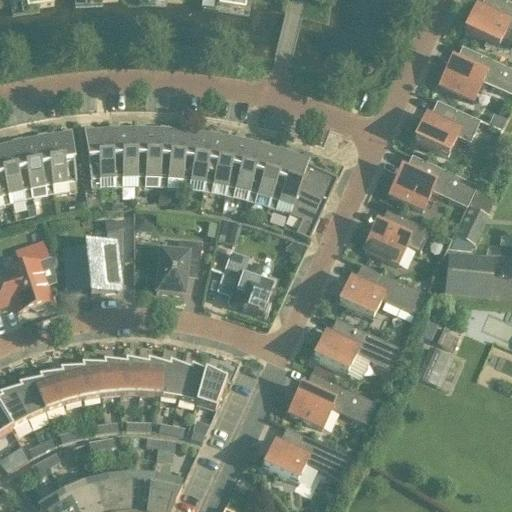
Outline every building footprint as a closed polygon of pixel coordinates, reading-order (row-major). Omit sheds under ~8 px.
[(24,0),(26,11),(53,7),(51,0),(24,0)] [(218,0),(217,8),(244,12),(245,4),(245,0),(218,0)] [(509,56),(511,48),(511,9),(492,0),(484,0),(479,12),(474,10),(462,37),(485,47),(483,51),(509,56)] [(472,107),(481,87),(511,101),(511,75),(461,52),(454,67),(449,65),(437,91),(472,107)] [(456,142),(469,148),(479,126),(436,106),(429,121),(424,119),(412,146),(446,161),(456,142)] [(113,192),(136,191),(134,132),(134,129),(133,129),(133,132),(109,133),(113,192)] [(90,194),(113,192),(109,133),(109,130),(108,130),(108,133),(84,134),(84,132),(83,132),(90,194)] [(136,191),(158,192),(160,132),(160,130),(159,130),(159,132),(134,132),(136,191)] [(158,192),(180,194),(185,134),(185,132),(184,132),(184,134),(160,132),(158,192)] [(45,137),(44,137),(53,199),(76,195),(71,134),(70,134),(70,136),(45,139),(45,137)] [(180,194),(202,197),(210,138),(210,135),(209,135),(209,137),(185,134),(180,194)] [(20,142),(19,142),(31,203),(53,199),(44,137),(44,139),(21,144),(20,142)] [(202,197),(224,201),(235,142),(235,140),(234,139),(234,142),(210,138),(202,197)] [(0,169),(10,208),(31,203),(19,142),(20,144),(0,149),(0,169)] [(258,148),(235,142),(224,201),(245,206),(259,148),(260,145),(259,145),(258,148)] [(245,206),(267,212),(284,155),(284,152),(283,152),(283,155),(259,148),(245,206)] [(308,163),(284,155),(267,212),(288,219),(308,163)] [(421,216),(430,196),(466,213),(476,191),(411,161),(403,176),(399,174),(387,200),(421,216)] [(308,163),(288,219),(301,225),(295,238),(308,244),(312,237),(336,183),(306,169),(308,163)] [(0,211),(10,208),(0,169),(0,211)] [(494,204),(474,197),(455,241),(474,249),(494,204)] [(157,198),(156,209),(167,209),(168,199),(157,198)] [(83,206),(74,207),(74,215),(84,215),(83,206)] [(405,251),(418,257),(428,235),(385,215),(378,230),(374,228),(362,254),(396,270),(405,251)] [(89,295),(89,299),(119,295),(116,268),(123,268),(123,235),(123,225),(103,227),(105,237),(106,249),(84,251),(84,255),(64,257),(68,297),(89,295)] [(207,235),(215,237),(217,227),(209,225),(207,235)] [(234,248),(238,230),(221,226),(221,228),(218,242),(217,245),(234,248)] [(185,276),(197,278),(200,248),(178,246),(176,258),(159,256),(155,297),(182,300),(185,276)] [(246,264),(231,258),(223,279),(236,284),(227,309),(245,315),(245,316),(261,322),(267,305),(266,305),(272,287),(242,276),(246,264)] [(464,260),(447,259),(444,299),(487,303),(491,263),(464,260)] [(55,287),(49,262),(4,277),(4,280),(0,281),(0,309),(13,305),(17,316),(49,306),(44,290),(55,287)] [(371,325),(380,305),(416,322),(422,308),(426,300),(360,270),(353,285),(349,283),(337,309),(371,325)] [(346,379),(355,360),(390,376),(401,354),(335,324),(328,339),(324,337),(312,363),(346,379)] [(427,325),(421,339),(430,343),(436,329),(427,325)] [(449,333),(441,330),(434,347),(442,350),(449,333)] [(428,352),(420,371),(415,383),(425,387),(429,375),(431,376),(439,356),(428,352)] [(117,367),(119,400),(138,400),(139,367),(124,364),(125,368),(117,367)] [(139,367),(138,400),(157,402),(161,368),(146,364),(146,368),(139,367)] [(95,369),(100,402),(119,400),(117,367),(102,365),(103,369),(95,369)] [(161,368),(157,402),(176,404),(182,372),(168,366),(168,370),(161,368)] [(74,373),(81,406),(100,402),(95,369),(80,369),(81,373),(74,373)] [(194,410),(204,377),(190,370),(190,374),(182,372),(176,404),(194,409),(194,410)] [(52,378),(62,411),(81,406),(74,373),(58,374),(60,377),(52,378)] [(211,380),(204,377),(194,410),(213,416),(225,384),(211,376),(211,380)] [(32,386),(44,417),(62,411),(52,378),(37,380),(39,384),(32,386)] [(321,434),(330,414),(365,431),(375,409),(310,379),(303,394),(299,392),(287,418),(321,434)] [(12,395),(26,425),(44,417),(32,386),(17,389),(19,392),(12,395)] [(10,434),(26,425),(12,395),(0,398),(0,418),(10,435),(11,435),(10,434)] [(0,441),(10,435),(0,418),(0,441)] [(116,427),(104,429),(105,438),(117,436),(116,427)] [(124,436),(136,437),(137,427),(124,427),(124,436)] [(149,427),(137,427),(136,437),(149,437),(149,427)] [(156,439),(169,442),(171,431),(158,428),(156,438),(156,439)] [(93,440),(105,438),(104,429),(91,431),(93,440)] [(183,433),(171,431),(169,442),(181,444),(182,443),(183,433)] [(82,432),(70,436),(73,445),(85,442),(82,432)] [(296,488),(305,469),(340,485),(350,463),(285,433),(278,448),(273,446),(261,473),(296,488)] [(61,449),(73,445),(70,436),(58,440),(61,449)] [(201,448),(204,439),(192,436),(190,445),(201,448)] [(112,443),(99,444),(100,454),(107,453),(113,453),(112,443)] [(160,444),(146,443),(146,452),(159,454),(160,444)] [(50,444),(38,449),(43,458),(54,452),(50,444)] [(88,456),(100,454),(99,444),(87,446),(88,456)] [(172,456),(173,446),(160,444),(159,454),(172,456)] [(31,463),(43,458),(38,449),(27,454),(31,463)] [(20,470),(28,466),(22,454),(13,459),(20,470)] [(55,458),(42,465),(46,473),(59,466),(55,458)] [(33,480),(46,473),(42,465),(29,471),(33,480)] [(128,511),(129,484),(105,487),(109,511),(128,511)] [(148,511),(152,486),(129,484),(128,511),(148,511)] [(174,491),(152,486),(148,511),(168,511),(171,506),(174,507),(180,492),(174,491)] [(109,511),(105,487),(83,492),(89,511),(109,511)] [(89,511),(83,492),(61,501),(66,511),(89,511)] [(66,511),(61,501),(44,511),(66,511)]
